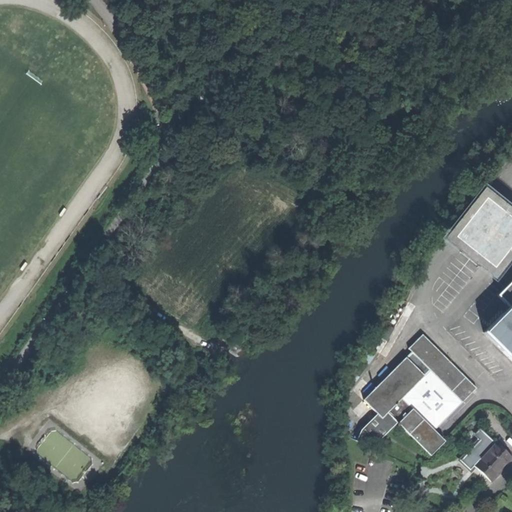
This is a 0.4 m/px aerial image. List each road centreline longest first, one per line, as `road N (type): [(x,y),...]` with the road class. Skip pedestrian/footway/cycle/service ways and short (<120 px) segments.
road 1 (track): [(0,390),(154,170),(165,129)]
road 2 (track): [(165,129),(126,33),(97,0)]
